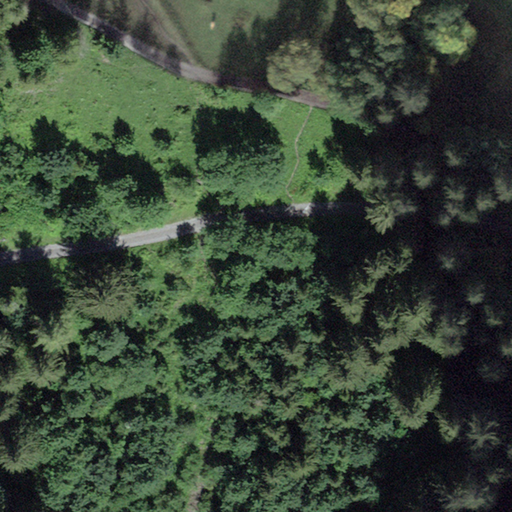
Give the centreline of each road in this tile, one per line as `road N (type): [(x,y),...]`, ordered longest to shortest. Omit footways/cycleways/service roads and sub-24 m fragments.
road 1 (track): [(285,213),(0,256)]
road 2 (track): [(57,0),(156,58),(303,110)]
road 3 (track): [(303,110),(386,125),(511,209)]
road 4 (track): [(511,256),(285,213)]
